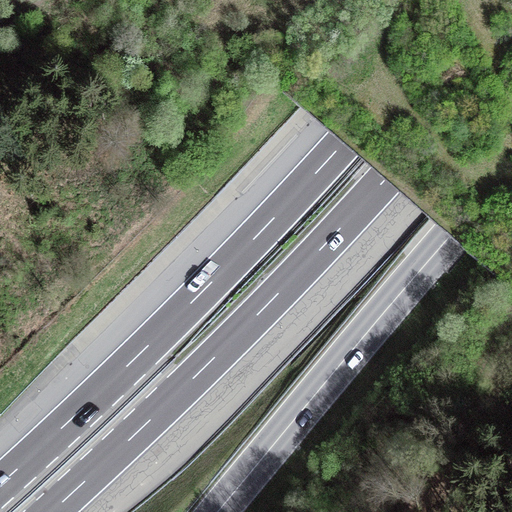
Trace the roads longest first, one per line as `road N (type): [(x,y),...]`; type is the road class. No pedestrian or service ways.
road 1 (motorway): [(468,0),(279,212),(0,484)]
road 2 (motorway): [(51,511),(319,250),(511,33)]
road 3 (primary): [(259,461),(511,163)]
